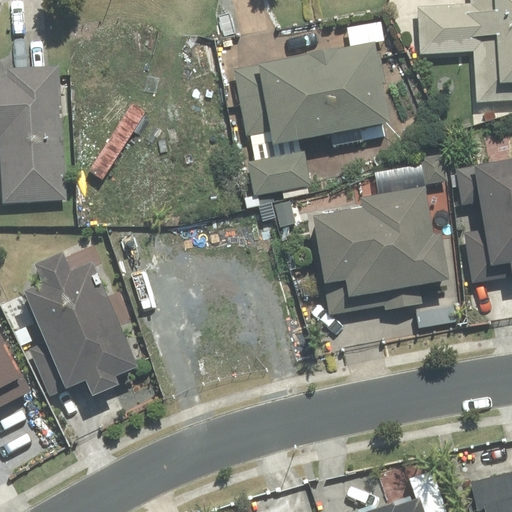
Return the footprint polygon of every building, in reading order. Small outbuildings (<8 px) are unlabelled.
[(511,0),(477,0),(477,4),(423,5),(424,54),(479,52),(480,98),(511,97),(511,0)] [(258,148),(336,133),(339,148),(391,137),(388,122),(399,120),(382,37),(241,65),(258,148)] [(0,138),(2,139),(4,200),(69,197),(64,64),(0,66),(0,138)] [(316,187),(307,154),(255,168),(263,201),(316,187)] [(511,158),(460,167),(466,207),(487,204),(491,231),(471,234),(478,284),(511,279),(511,158)] [(429,187),(385,195),(369,197),(371,210),(318,219),(335,318),(380,310),(378,295),(459,281),(451,231),(442,232),(435,186),(429,187)] [(113,290),(109,292),(96,262),(80,269),(73,252),(44,265),(52,284),(31,293),(53,343),(35,351),(54,397),(94,380),(101,398),(131,385),(126,374),(146,366),(113,290)] [(0,410),(13,403),(5,388),(30,375),(0,319),(0,410)] [(511,511),(511,467),(478,473),(483,498),(472,500),(474,511),(511,511)] [(415,477),(420,493),(366,511),(363,511),(451,511),(437,469),(415,477)]
